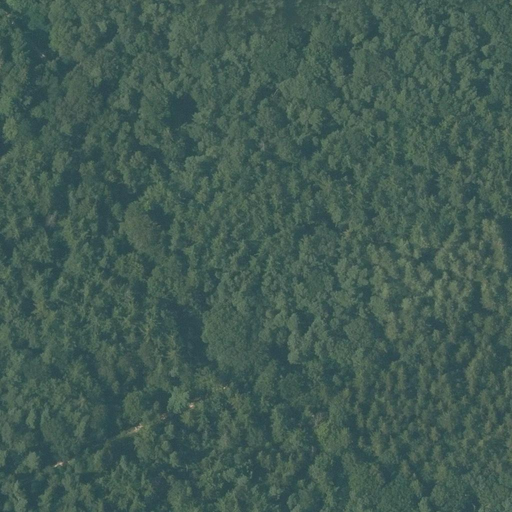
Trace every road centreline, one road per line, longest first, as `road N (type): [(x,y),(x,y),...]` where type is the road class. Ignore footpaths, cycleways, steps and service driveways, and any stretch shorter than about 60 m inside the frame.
road 1 (track): [(284,385),(174,280),(131,209),(106,140)]
road 2 (track): [(269,371),(0,491)]
road 3 (track): [(0,8),(106,140)]
road 4 (track): [(284,385),(386,511)]
road 5 (track): [(106,140),(150,0)]
